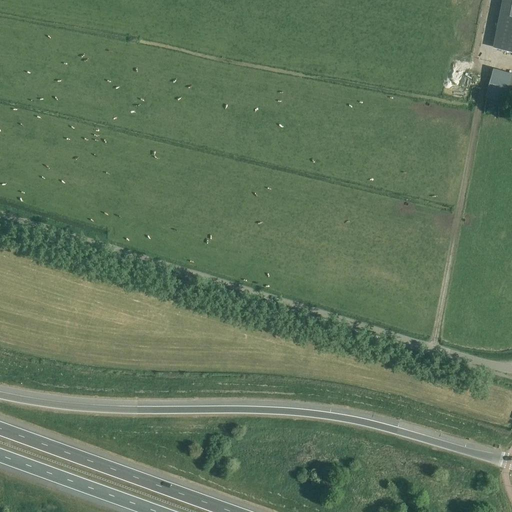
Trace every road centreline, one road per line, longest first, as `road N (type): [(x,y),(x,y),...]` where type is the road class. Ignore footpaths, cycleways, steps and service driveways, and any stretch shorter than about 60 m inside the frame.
road 1 (motorway): [(511,462),(323,415),(116,410),(0,395)]
road 2 (track): [(0,214),(448,353)]
road 3 (motorway): [(230,511),(0,429)]
road 4 (motorway): [(0,456),(155,511)]
